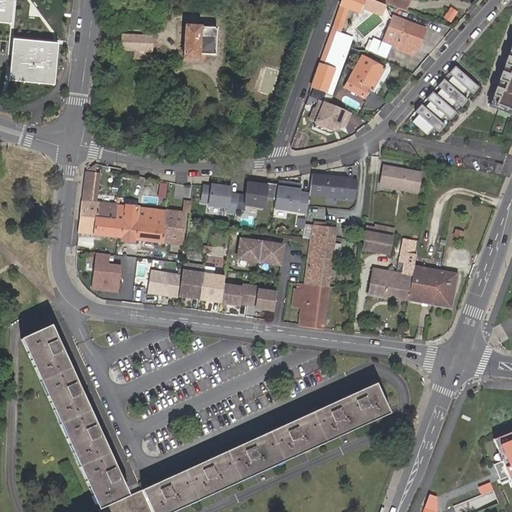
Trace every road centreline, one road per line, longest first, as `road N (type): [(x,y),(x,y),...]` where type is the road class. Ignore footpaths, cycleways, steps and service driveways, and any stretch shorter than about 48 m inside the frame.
road 1 (secondary): [(68,142),(58,266),(73,296),(90,307),(457,358)]
road 2 (residential): [(277,163),(366,139),(496,0)]
road 3 (residential): [(68,142),(187,167),(277,163)]
road 4 (residential): [(334,0),(277,163)]
road 5 (secondary): [(511,201),(457,358)]
road 6 (secondary): [(457,358),(400,511)]
road 7 (unclassified): [(68,142),(93,0)]
